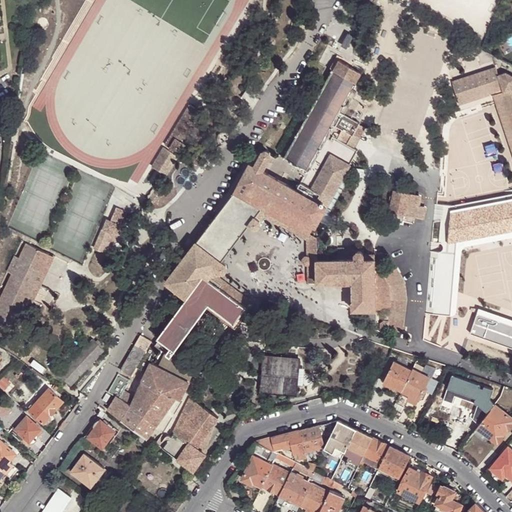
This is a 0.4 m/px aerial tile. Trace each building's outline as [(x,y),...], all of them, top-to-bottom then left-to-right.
[(286,157),(309,170),(341,111),(362,72),(339,59),(286,157)] [(511,130),(511,74),(504,70),(497,72),(495,65),(451,80),(459,102),(492,91),(494,94),(499,93),(511,130)] [(511,149),(511,130),(499,93),(494,94),(511,149)] [(180,156),(188,145),(183,143),(203,111),(190,104),(152,166),(168,177),(178,156),(180,156)] [(250,164),(235,191),(242,195),(247,188),(294,214),(290,221),(309,231),(314,224),(316,226),(317,223),(322,214),(327,206),(358,149),(342,141),(347,132),(354,136),(355,134),(360,123),(361,122),(341,111),(309,170),(298,190),(263,171),(271,156),(270,152),(266,150),(263,151),(255,166),(250,164)] [(360,123),(355,134),(360,137),(366,126),(360,123)] [(15,128),(13,143),(20,144),(22,129),(15,128)] [(13,143),(9,169),(16,170),(20,144),(13,143)] [(16,170),(9,169),(7,179),(14,180),(16,170)] [(247,188),(242,195),(290,221),(294,214),(247,188)] [(511,188),(497,191),(497,192),(501,217),(511,214),(511,188)] [(395,190),(389,212),(426,220),(428,208),(422,207),(423,197),(395,190)] [(242,195),(235,191),(230,198),(253,210),(264,216),(307,240),(307,256),(305,256),(303,259),(303,262),(306,264),(308,264),(308,275),(317,274),(316,237),(319,237),(309,231),(290,221),(242,195)] [(501,217),(497,192),(453,200),(458,225),(501,217)] [(253,210),(230,198),(166,281),(186,297),(196,284),(203,275),(253,210)] [(264,216),(253,210),(203,275),(204,276),(221,288),(246,306),(251,300),(218,277),(221,272),(215,268),(221,261),(249,225),(255,217),(261,220),(264,216)] [(255,217),(249,225),(254,228),(258,228),(261,224),(261,220),(255,217)] [(314,224),(309,231),(322,232),(322,227),(317,223),(316,226),(314,224)] [(307,275),(307,283),(352,282),(356,281),(356,298),(353,298),(353,302),(353,309),(378,308),(391,307),(390,318),(385,318),(381,322),(381,327),(403,334),(408,298),(406,281),(398,269),(388,276),(380,275),(379,262),(380,254),(368,254),(368,250),(365,246),(360,247),(357,250),(357,254),(342,255),(335,255),(326,255),(325,237),(319,237),(316,237),(317,274),(308,275),(307,275)] [(0,302),(0,323),(15,330),(36,285),(40,287),(54,257),(27,245),(20,259),(15,257),(7,273),(13,276),(0,302)] [(443,282),(479,284),(480,264),(477,264),(478,250),(446,247),(443,282)] [(215,268),(221,272),(224,272),(227,269),(226,265),(221,261),(215,268)] [(196,284),(186,297),(157,337),(170,347),(204,300),(208,304),(206,306),(232,324),(246,306),(221,288),(204,276),(203,275),(196,284)] [(441,305),(473,307),(475,293),(479,294),(479,284),(443,282),(441,305)] [(36,285),(15,330),(19,332),(40,287),(36,285)] [(174,351),(206,306),(208,304),(204,300),(170,347),(166,352),(171,355),(174,351)] [(511,357),(511,336),(466,320),(460,338),(511,357)] [(134,347),(142,351),(140,356),(131,351),(121,372),(132,377),(149,340),(139,335),(134,347)] [(71,384),(104,349),(92,338),(59,374),(71,384)] [(262,392),(298,395),(301,359),(265,356),(262,392)] [(106,409),(149,435),(178,397),(182,399),(191,380),(151,360),(145,370),(134,396),(125,390),(121,397),(116,394),(106,409)] [(394,387),(401,390),(411,369),(393,361),(388,372),(382,382),(394,388),(394,387)] [(428,377),(430,377),(435,368),(425,364),(421,373),(428,377)] [(426,387),(433,391),(438,380),(430,377),(428,377),(421,373),(412,368),(411,369),(401,390),(409,394),(417,398),(418,398),(417,400),(420,401),(426,387)] [(48,387),(35,402),(50,414),(63,399),(48,387)] [(415,403),(417,398),(409,394),(407,399),(415,403)] [(163,433),(157,442),(178,456),(177,457),(195,470),(208,451),(207,451),(213,426),(220,417),(190,397),(174,429),(176,430),(172,435),(167,432),(163,433)] [(482,420),(495,404),(485,400),(476,415),(482,420)] [(50,414),(35,402),(28,410),(42,422),(50,414)] [(388,416),(397,421),(404,407),(395,403),(388,416)] [(511,421),(511,416),(495,404),(482,420),(477,426),(487,434),(497,441),(511,421)] [(465,424),(474,431),(477,426),(482,420),(476,415),(471,411),(465,424)] [(18,431),(23,436),(28,441),(40,428),(26,415),(14,428),(18,431)] [(98,418),(92,425),(95,427),(88,436),(103,447),(115,430),(98,418)] [(357,429),(338,420),(324,448),(333,453),(336,447),(343,450),(345,451),(347,448),(357,429)] [(315,426),(300,429),(305,451),(324,446),(319,425),(315,426)] [(477,426),(474,431),(484,439),(487,434),(477,426)] [(305,451),(300,429),(285,433),(278,435),(273,437),(275,448),(292,444),(293,448),(295,454),(298,453),(300,459),(307,457),(307,456),(305,451)] [(373,437),(357,429),(347,448),(363,456),(373,437)] [(275,448),(273,437),(256,441),(267,447),(276,451),(276,450),(275,448)] [(390,446),(373,437),(363,456),(362,460),(378,468),(380,466),(390,446)] [(0,438),(0,468),(4,472),(12,463),(8,460),(15,451),(0,438)] [(265,452),(267,447),(256,441),(250,449),(263,456),(265,452)] [(511,447),(509,444),(491,467),(499,473),(502,469),(506,473),(511,477),(511,447)] [(324,446),(305,451),(307,456),(323,452),(324,448),(324,446)] [(410,456),(390,446),(380,466),(400,476),(410,456)] [(276,457),(278,452),(276,451),(267,447),(265,452),(276,457)] [(357,468),(362,460),(363,456),(347,448),(345,451),(351,454),(347,462),(357,468)] [(285,464),(288,457),(278,452),(276,457),(275,459),(285,464)] [(95,480),(104,468),(84,454),(71,470),(91,485),(95,480)] [(261,485),(272,464),(254,455),(242,479),(252,483),(253,481),(261,485)] [(293,468),(296,462),(288,457),(285,464),(293,468)] [(316,471),(314,470),(309,468),(296,462),(293,468),(309,476),(313,478),(313,477),(316,471)] [(314,470),(316,464),(308,462),(309,468),(314,470)] [(291,473),(272,464),(261,485),(280,495),(291,473)] [(380,466),(378,468),(378,470),(398,480),(400,476),(380,466)] [(421,473),(410,467),(398,491),(419,501),(433,476),(422,471),(421,473)] [(110,472),(104,468),(95,480),(101,485),(110,472)] [(332,479),(316,471),(313,477),(329,485),(331,486),(334,480),(332,479)] [(307,481),(291,473),(280,495),(278,499),(291,506),(290,507),(297,509),(300,504),(310,483),(307,481)] [(326,491),(310,483),(300,504),(307,507),(310,509),(308,511),(318,511),(328,492),(326,491)] [(435,497),(439,489),(431,485),(427,493),(435,497)] [(444,486),(441,485),(440,487),(439,489),(435,497),(433,500),(436,502),(436,503),(437,504),(449,509),(447,511),(457,511),(461,504),(462,504),(455,500),(457,496),(453,494),(455,490),(445,485),(444,486)] [(374,489),(369,486),(365,495),(369,498),(374,489)] [(60,511),(71,497),(58,489),(42,511),(60,511)] [(337,511),(345,497),(329,489),(328,492),(318,511),(337,511)] [(486,511),(476,502),(466,511),(486,511)]
